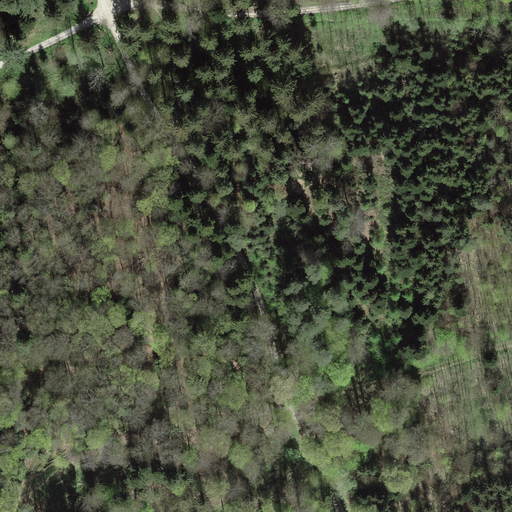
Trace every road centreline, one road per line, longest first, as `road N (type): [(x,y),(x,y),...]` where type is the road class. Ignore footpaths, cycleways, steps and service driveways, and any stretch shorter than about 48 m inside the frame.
road 1 (track): [(341,511),(280,376),(250,276),(145,96),(106,8)]
road 2 (track): [(0,506),(171,431),(293,406),(511,343)]
road 3 (track): [(106,8),(267,12),(385,0)]
road 4 (track): [(0,66),(106,8)]
